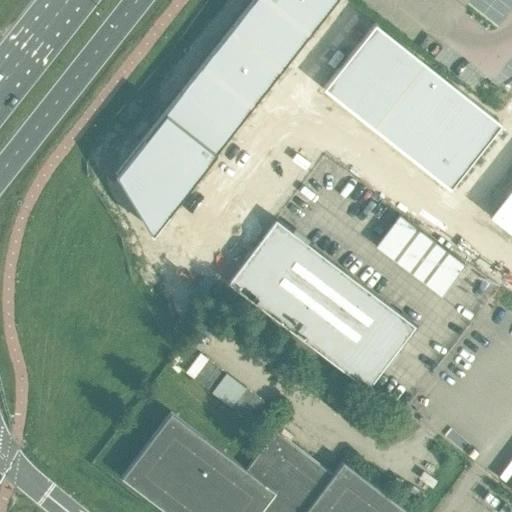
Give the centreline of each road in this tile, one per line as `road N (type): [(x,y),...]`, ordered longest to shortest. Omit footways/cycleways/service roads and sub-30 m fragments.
road 1 (secondary): [(0,173),(136,0)]
road 2 (unclassified): [(511,344),(465,401),(511,435)]
